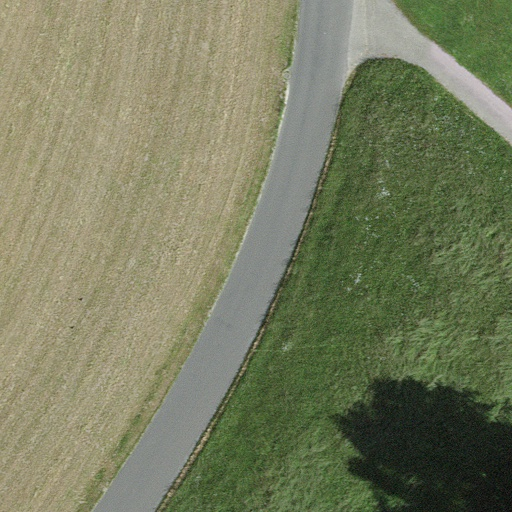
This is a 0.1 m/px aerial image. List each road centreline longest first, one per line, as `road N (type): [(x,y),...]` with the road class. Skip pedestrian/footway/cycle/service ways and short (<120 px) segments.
road 1 (tertiary): [(118,511),(166,448),(266,259),(332,0)]
road 2 (track): [(332,3),(426,60),(511,133)]
